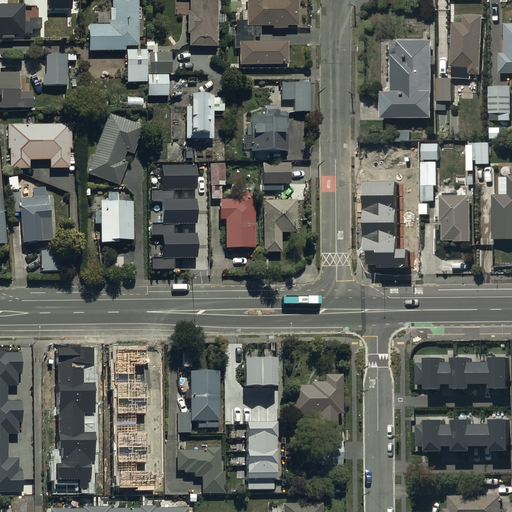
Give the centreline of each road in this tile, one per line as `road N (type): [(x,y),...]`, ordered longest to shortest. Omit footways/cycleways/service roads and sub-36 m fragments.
road 1 (secondary): [(0,312),(337,308)]
road 2 (residential): [(337,308),(335,0)]
road 3 (residential): [(378,511),(377,310)]
road 4 (secondary): [(377,310),(511,309)]
